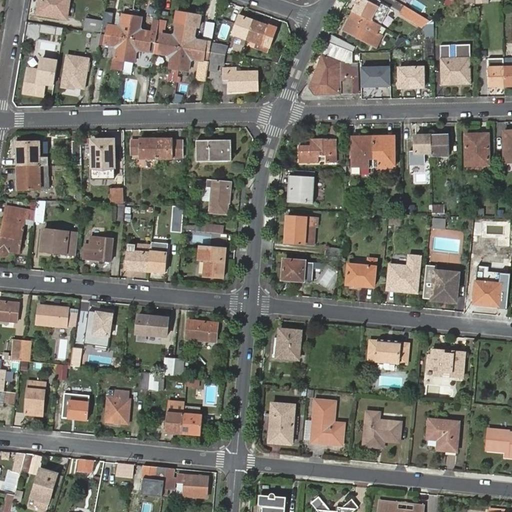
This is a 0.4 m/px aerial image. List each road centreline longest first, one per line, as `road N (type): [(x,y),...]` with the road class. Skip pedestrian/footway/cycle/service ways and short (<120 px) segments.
road 1 (residential): [(0,120),(280,114)]
road 2 (residential): [(511,488),(237,461)]
road 3 (residential): [(511,329),(250,304)]
road 4 (residential): [(250,304),(0,279)]
road 5 (residential): [(237,461),(0,438)]
road 6 (residential): [(280,114),(511,109)]
road 7 (residential): [(250,304),(260,180),(280,114)]
road 8 (residential): [(237,461),(250,304)]
